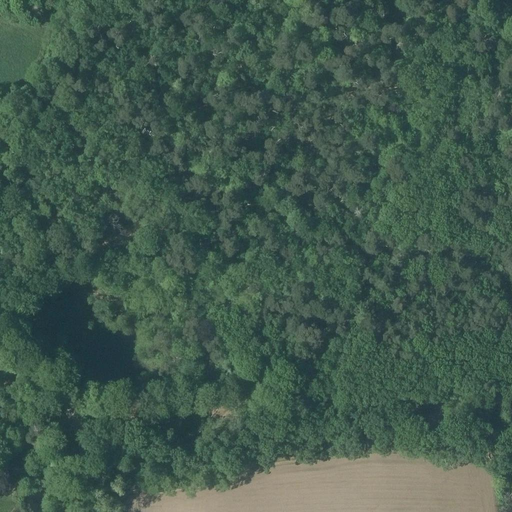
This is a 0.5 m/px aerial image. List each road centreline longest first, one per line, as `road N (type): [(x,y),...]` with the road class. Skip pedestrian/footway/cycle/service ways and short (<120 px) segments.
road 1 (unknown): [(511,380),(428,378),(335,416),(121,444),(84,428),(63,401)]
road 2 (unclassified): [(83,511),(79,427),(0,336)]
